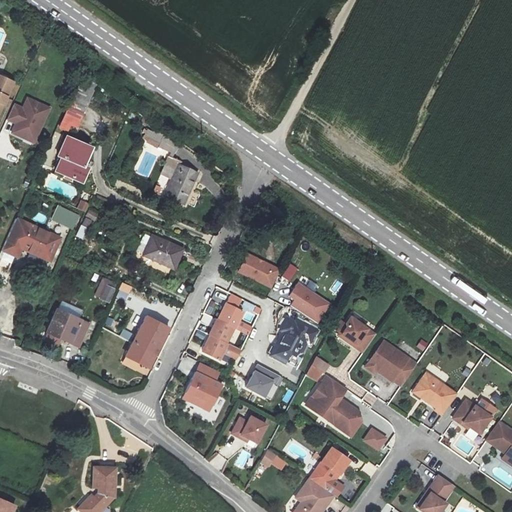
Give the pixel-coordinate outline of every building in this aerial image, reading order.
[(0,108),(12,81),(0,76),(0,108)] [(22,110),(12,106),(6,121),(15,125),(11,135),(22,139),(24,135),(35,140),(48,110),(26,100),(22,110)] [(24,135),(22,139),(33,144),(35,140),(24,135)] [(86,151),(64,139),(53,160),(57,162),(52,176),(76,187),(84,169),(79,167),(86,151)] [(194,178),(174,167),(157,202),(178,211),(194,178)] [(79,201),(77,210),(86,212),(88,203),(79,201)] [(208,224),(216,207),(207,203),(198,220),(208,224)] [(50,220),(72,230),(79,215),(57,205),(50,220)] [(83,239),(89,220),(83,218),(77,237),(83,239)] [(57,243),(13,222),(0,250),(0,257),(13,263),(18,253),(47,266),(57,243)] [(147,242),(140,238),(132,257),(171,276),(180,254),(149,239),(147,242)] [(279,274),(245,257),(236,274),(270,291),(279,274)] [(290,282),(297,268),(289,264),(281,277),(290,282)] [(94,296),(108,302),(117,284),(103,277),(94,296)] [(337,292),(341,281),(334,279),(330,290),(337,292)] [(211,298),(222,303),(227,292),(216,287),(211,298)] [(291,302),(296,306),(292,312),(318,329),(331,310),(299,290),(291,302)] [(223,307),(233,312),(238,302),(228,296),(223,307)] [(207,337),(199,353),(219,363),(222,356),(227,347),(225,346),(233,331),(234,332),(242,316),(233,312),(223,307),(215,322),(214,322),(206,337),(207,337)] [(42,338),(44,339),(56,344),(74,352),(84,329),(52,314),(42,338)] [(338,335),(363,353),(375,335),(350,318),(338,335)] [(146,320),(138,336),(160,347),(168,331),(146,320)] [(317,332),(297,321),(296,324),(287,320),(282,330),(284,332),(272,355),(295,368),(307,344),(310,346),(317,332)] [(149,370),(160,347),(138,336),(127,360),(149,370)] [(53,351),(56,344),(44,339),(40,346),(53,351)] [(416,347),(423,352),(428,344),(421,339),(416,347)] [(404,383),(416,365),(382,341),(367,362),(377,370),(379,367),(397,379),(397,378),(404,383)] [(240,353),(227,347),(222,356),(235,363),(240,353)] [(323,373),(328,365),(316,357),(312,365),(323,373)] [(149,370),(127,360),(123,369),(144,381),(149,370)] [(193,374),(214,384),(218,375),(197,366),(193,374)] [(263,401),(271,386),(274,388),(278,380),(256,368),(244,391),(263,401)] [(435,411),(442,416),(457,395),(426,373),(413,392),(436,409),(435,411)] [(193,374),(183,395),(190,398),(187,405),(201,412),(204,405),(211,408),(220,387),(214,384),(193,374)] [(345,389),(326,375),(305,405),(342,431),(345,430),(354,418),(353,415),(346,410),(343,411),(334,404),(345,389)] [(190,398),(183,395),(180,402),(187,405),(190,398)] [(488,415),(464,399),(452,417),(467,428),(468,426),(477,432),(488,415)] [(204,405),(201,412),(208,415),(211,408),(204,405)] [(264,428),(249,420),(246,425),(239,438),(247,441),(255,446),(264,428)] [(230,436),(238,440),(239,438),(246,425),(238,421),(230,436)] [(511,430),(499,422),(486,442),(502,454),(499,458),(511,466),(511,430)] [(378,452),(387,438),(370,427),(361,441),(378,452)] [(244,469),(252,455),(243,449),(234,463),(244,469)] [(275,455),(267,449),(261,461),(267,465),(275,455)] [(330,449),(308,479),(324,491),(332,480),(346,460),(330,449)] [(360,468),(363,462),(353,456),(349,462),(360,468)] [(91,499),(84,506),(88,511),(99,511),(110,503),(115,474),(94,470),(91,490),(97,492),(97,497),(92,501),(91,499)] [(454,486),(438,476),(416,507),(422,511),(440,511),(445,505),(442,503),(454,486)] [(322,511),(333,497),(324,491),(308,479),(294,498),(299,502),(292,511),(322,511)] [(324,491),(333,497),(341,487),(332,480),(324,491)]
